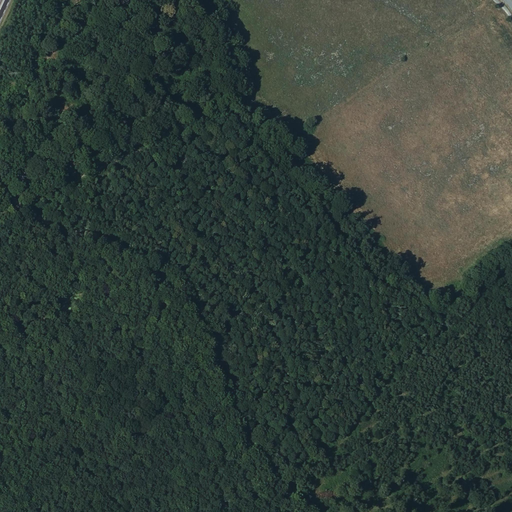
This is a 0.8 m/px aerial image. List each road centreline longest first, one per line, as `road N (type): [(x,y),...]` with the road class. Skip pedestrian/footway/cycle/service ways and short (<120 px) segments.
road 1 (track): [(319,511),(254,437),(222,380),(205,325),(150,262),(99,237),(41,223),(0,184)]
road 2 (track): [(251,93),(0,217)]
